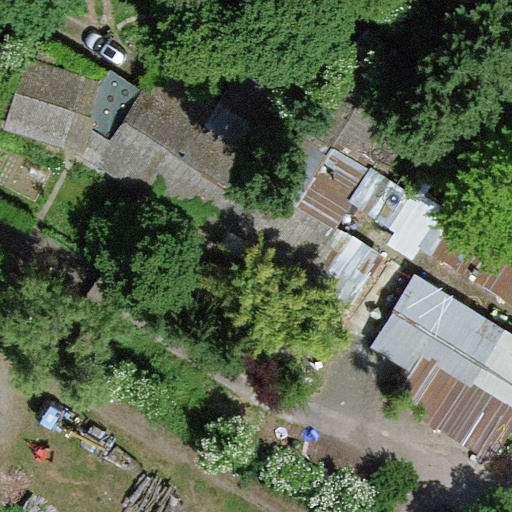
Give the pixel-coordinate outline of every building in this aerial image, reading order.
[(363,44),(303,136),(333,155),(337,148),(367,166),(395,129),(412,136),(436,92),(363,44)] [(104,85),(34,62),(12,127),(82,150),(104,85)] [(164,64),(148,92),(208,130),(225,102),(164,64)] [(104,85),(82,150),(221,241),(268,167),(250,155),(208,130),(148,92),(114,71),(104,85)] [(285,98),(244,72),(225,102),(208,130),(250,155),(285,98)] [(271,186),(302,206),(333,155),(303,136),(271,186)] [(367,166),(337,148),(333,155),(302,206),(340,229),(375,171),(367,166)] [(439,250),(511,297),(511,246),(462,214),(439,250)] [(377,287),(391,265),(359,244),(345,267),(377,287)] [(511,331),(395,259),(391,265),(377,287),(353,326),(416,365),(426,347),(511,400),(511,331)]
